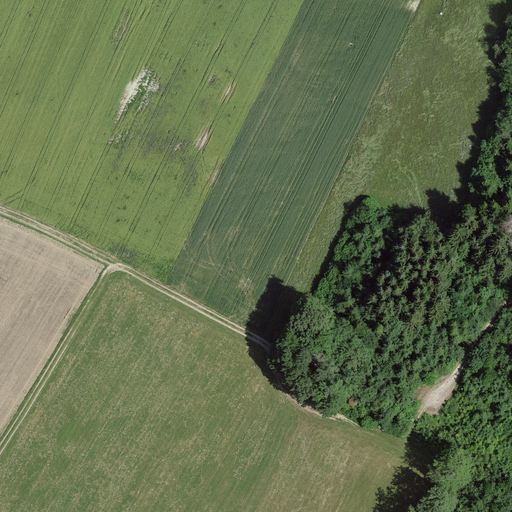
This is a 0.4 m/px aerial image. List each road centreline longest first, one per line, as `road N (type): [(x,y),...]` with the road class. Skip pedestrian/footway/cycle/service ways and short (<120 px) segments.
road 1 (track): [(18,215),(264,342),(295,397),(401,444),(511,295)]
road 2 (track): [(112,263),(0,447)]
